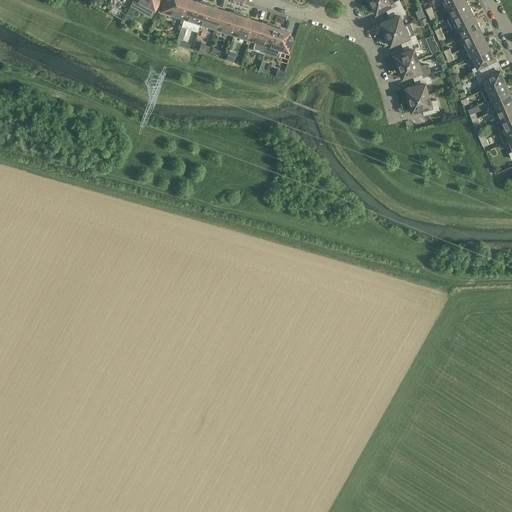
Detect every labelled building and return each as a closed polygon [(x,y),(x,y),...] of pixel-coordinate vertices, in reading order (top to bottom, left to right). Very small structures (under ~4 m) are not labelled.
[(133,0),(131,6),(144,13),(148,5),(155,9),(160,0),(133,0)] [(184,18),(189,0),(165,0),(162,11),(184,18)] [(191,0),(189,0),(184,18),(185,18),(182,27),(198,32),(200,23),(201,23),(208,2),(201,0),(201,2),(196,0),(196,1),(191,0)] [(397,0),(393,2),(392,0),(373,0),(370,2),(376,12),(388,6),(391,11),(402,6),(399,0),(397,0)] [(465,0),(456,0),(447,5),(452,15),(469,7),(465,0)] [(208,2),(201,23),(217,29),(223,10),(218,9),(218,7),(213,6),(214,4),(208,2)] [(402,6),(391,11),(394,17),(381,22),(386,33),(404,25),(400,15),(405,12),(402,6)] [(474,17),(469,7),(452,15),(447,18),(452,27),(457,25),(474,17)] [(217,29),(234,34),(241,13),(234,11),(234,12),(229,11),(229,12),(223,10),(217,29)] [(241,13),(234,34),(250,39),(256,21),(251,19),(251,18),(246,17),(247,15),(241,13)] [(457,25),(452,27),(454,32),(459,30),(462,35),(479,27),(474,17),(457,25)] [(425,18),(419,20),(421,26),(428,23),(425,18)] [(262,23),(256,21),(250,39),(256,41),(254,46),(254,47),(255,48),(255,49),(256,49),(256,50),(264,52),(274,24),(267,22),(267,23),(262,22),(262,23)] [(274,24),(264,52),(278,57),(281,49),(289,52),(293,39),(288,37),(289,32),(284,30),(284,29),(279,27),(280,26),(274,24)] [(403,39),(405,44),(417,40),(413,30),(407,31),(404,25),(386,33),(391,44),(403,39)] [(437,35),(443,32),(440,27),(435,29),(437,35)] [(484,37),(479,27),(462,35),(467,46),(484,37)] [(180,32),(176,44),(180,45),(181,41),(182,41),(185,33),(180,32)] [(445,38),(443,32),(437,35),(440,40),(445,38)] [(440,50),(433,34),(426,37),(433,53),(440,50)] [(484,37),(467,46),(473,56),(490,48),(484,37)] [(399,66),(418,59),(414,49),(420,47),(417,40),(405,44),(408,50),(395,55),(399,66)] [(446,56),(452,53),(449,48),(444,50),(446,56)] [(475,74),(491,67),(488,61),(495,58),(490,48),(473,56),(477,66),(473,68),(475,74)] [(452,53),(446,56),(449,61),(454,59),(452,53)] [(420,65),(418,59),(399,66),(403,77),(416,73),(417,78),(429,75),(431,74),(428,64),(420,65)] [(493,72),(491,67),(475,74),(479,83),(484,81),(487,88),(505,80),(500,69),(493,72)] [(431,81),(429,75),(417,78),(419,84),(406,88),(409,99),(428,94),(425,83),(431,81)] [(492,98),(509,91),(505,80),(487,88),(482,90),(486,100),(488,100),(492,98)] [(511,101),(511,97),(509,91),(492,98),(488,100),(492,111),(497,109),(496,109),(511,101)] [(430,100),(428,94),(409,99),(412,111),(425,107),(427,113),(439,110),(436,100),(430,100)] [(469,103),(466,97),(461,100),(463,105),(469,103)] [(511,114),(511,101),(496,109),(497,109),(492,111),(497,121),(511,114)] [(511,126),(511,114),(497,121),(501,131),(505,130),(511,126)] [(510,140),(511,139),(511,126),(505,130),(501,131),(501,132),(500,133),(504,142),(510,140)]
